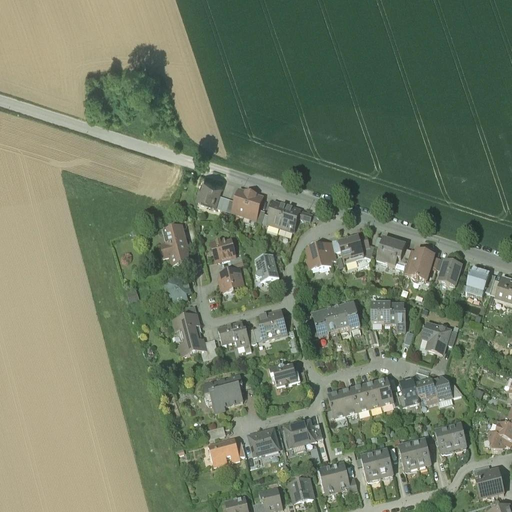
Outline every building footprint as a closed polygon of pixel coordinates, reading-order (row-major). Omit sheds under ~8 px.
[(224,185),(203,178),(195,204),(216,210),(224,185)] [(252,190),(238,186),(230,214),(244,218),(252,190)] [(266,194),(252,190),(244,218),(257,222),(266,194)] [(287,201),(274,197),(266,225),(279,229),(287,201)] [(301,205),(287,201),(279,229),(293,233),(301,205)] [(182,225),(161,230),(164,244),(158,245),(161,260),(167,258),(169,267),(190,262),(182,225)] [(360,235),(336,241),(342,263),(366,256),(360,235)] [(400,268),(407,244),(383,236),(375,260),(400,268)] [(208,243),(213,265),(237,259),(232,237),(208,243)] [(329,243),(304,248),(308,270),(334,265),(329,243)] [(428,281),(437,254),(413,247),(405,274),(428,281)] [(277,256),(253,260),(257,282),(281,278),(277,256)] [(456,287),(463,265),(444,259),(437,281),(456,287)] [(464,288),(485,294),(491,273),(471,267),(464,288)] [(216,274),(220,294),(245,289),(241,269),(216,274)] [(495,299),(511,304),(511,279),(502,276),(495,299)] [(185,281),(166,285),(169,303),(188,299),(185,281)] [(354,301),(343,304),(350,329),(360,326),(354,301)] [(389,303),(370,303),(370,330),(389,331),(389,303)] [(408,303),(389,303),(389,331),(408,331),(408,303)] [(343,304),(332,307),(339,332),(350,329),(343,304)] [(332,307),(322,309),(328,335),(339,332),(332,307)] [(288,335),(281,308),(257,313),(263,340),(288,335)] [(322,309),(311,312),(317,338),(328,335),(322,309)] [(198,313),(172,319),(181,358),(208,351),(198,313)] [(245,319),(216,327),(221,346),(234,342),(236,353),(252,349),(245,319)] [(424,352),(447,358),(454,330),(425,323),(420,341),(426,343),(424,352)] [(270,370),(275,389),(299,383),(294,364),(270,370)] [(239,377),(207,385),(214,411),(246,402),(239,377)] [(383,411),(395,408),(388,379),(376,382),(383,411)] [(414,380),(399,383),(405,410),(420,407),(419,404),(416,389),(415,384),(414,380)] [(370,414),(383,411),(376,382),(364,385),(370,414)] [(450,382),(435,385),(440,407),(455,404),(450,382)] [(358,416),(370,414),(364,385),(351,387),(358,416)] [(435,385),(416,389),(419,404),(426,403),(428,410),(440,407),(435,385)] [(345,419),(358,416),(351,387),(339,390),(345,419)] [(333,422),(345,419),(339,390),(326,393),(333,422)] [(511,411),(508,410),(503,425),(511,428),(511,411)] [(311,444),(306,421),(282,426),(287,449),(311,444)] [(462,425),(448,428),(453,453),(468,450),(462,425)] [(510,440),(511,440),(511,428),(503,425),(499,436),(510,440)] [(448,428),(433,431),(439,456),(453,453),(448,428)] [(274,430),(246,437),(252,462),(280,455),(274,430)] [(486,433),(490,453),(510,440),(499,436),(486,433)] [(235,438),(206,446),(213,470),(242,462),(235,438)] [(418,471),(431,468),(425,442),(411,445),(418,471)] [(404,475),(418,471),(411,445),(398,449),(404,475)] [(389,450),(374,453),(381,482),(396,478),(389,450)] [(374,453),(360,457),(367,485),(381,482),(374,453)] [(345,463),(332,467),(339,494),(352,491),(345,463)] [(332,467),(319,470),(325,498),(339,494),(332,467)] [(477,490),(503,484),(501,473),(474,479),(477,490)] [(311,479),(287,484),(293,507),(316,501),(311,479)] [(477,490),(479,501),(505,496),(503,484),(477,490)] [(278,488),(259,492),(264,511),(275,511),(283,510),(278,488)] [(222,503),(224,511),(248,511),(244,497),(222,503)] [(511,511),(511,503),(486,511),(511,511)]
